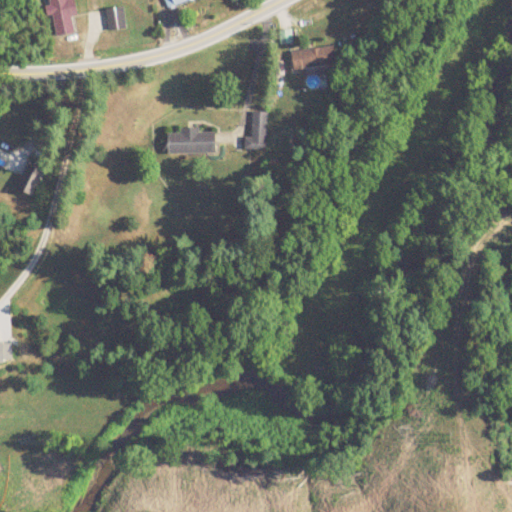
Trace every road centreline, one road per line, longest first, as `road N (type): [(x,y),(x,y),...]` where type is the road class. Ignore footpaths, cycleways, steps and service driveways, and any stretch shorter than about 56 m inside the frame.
road 1 (secondary): [(0,72),(123,67),(284,0)]
road 2 (residential): [(270,7),(234,138),(257,154)]
